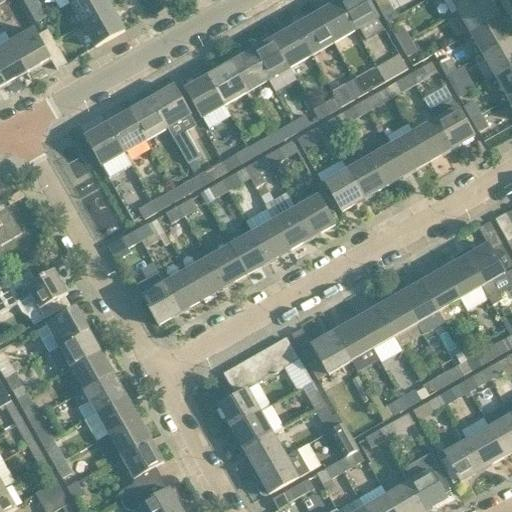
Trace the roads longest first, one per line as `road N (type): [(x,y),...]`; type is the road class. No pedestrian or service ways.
road 1 (residential): [(155,372),(511,171)]
road 2 (residential): [(155,372),(18,129)]
road 3 (residential): [(18,129),(244,0)]
road 4 (residential): [(236,511),(155,372)]
